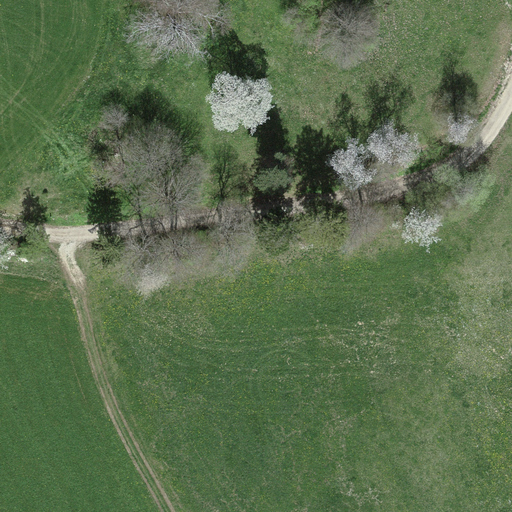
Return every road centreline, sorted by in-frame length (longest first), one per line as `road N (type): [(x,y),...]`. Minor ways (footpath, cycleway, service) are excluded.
road 1 (track): [(511,83),(466,155),(411,185),(75,232),(0,222)]
road 2 (track): [(75,232),(82,328),(171,511)]
